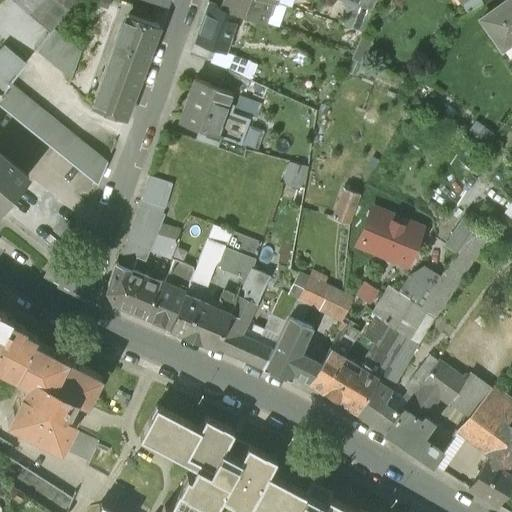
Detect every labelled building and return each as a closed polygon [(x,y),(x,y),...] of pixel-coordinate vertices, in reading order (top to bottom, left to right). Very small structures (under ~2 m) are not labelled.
[(67,9),(56,0),(38,0),(27,13),(49,32),(53,27),(67,9)] [(267,0),(222,0),(220,7),(238,14),(265,23),(273,2),(267,0)] [(348,0),(347,5),(358,9),(361,0),(348,0)] [(376,0),(361,0),(358,9),(370,13),(376,0)] [(465,0),(461,3),(468,13),(482,3),(479,0),(465,0)] [(511,0),(508,0),(482,19),(503,48),(511,41),(511,0)] [(220,7),(208,3),(197,32),(228,43),(238,14),(220,7)] [(157,27),(127,16),(94,108),(97,110),(124,119),(157,27)] [(49,32),(35,49),(70,77),(81,48),(53,27),(49,32)] [(225,51),(228,43),(197,32),(192,48),(222,59),(225,51)] [(373,41),(360,36),(352,57),(364,62),(373,41)] [(24,64),(3,46),(0,49),(0,94),(3,91),(10,82),(24,64)] [(244,60),(225,51),(222,59),(221,65),(226,68),(240,74),(244,60)] [(240,74),(226,68),(221,82),(245,90),(249,79),(240,74)] [(231,91),(194,78),(179,121),(198,128),(215,133),(220,119),(221,119),(231,91)] [(107,160),(10,82),(3,91),(0,94),(0,105),(97,184),(107,160)] [(476,120),(467,133),(486,145),(494,132),(476,120)] [(215,133),(198,128),(194,140),(217,148),(222,136),(215,133)] [(0,207),(27,175),(0,152),(0,207)] [(308,165),(290,160),(284,180),(305,183),(308,165)] [(172,181),(149,174),(142,198),(165,205),(172,181)] [(349,185),(344,184),(332,215),(348,221),(359,192),(348,188),(349,185)] [(511,199),(503,210),(511,216),(511,199)] [(157,210),(140,204),(134,225),(144,229),(151,232),(157,210)] [(486,205),(473,223),(489,234),(501,215),(486,205)] [(415,230),(370,211),(359,240),(404,258),(415,230)] [(127,223),(115,263),(131,268),(135,257),(142,235),(144,229),(134,225),(127,223)] [(260,241),(212,223),(194,267),(189,280),(177,274),(170,286),(178,289),(180,283),(187,286),(184,292),(195,297),(212,304),(214,299),(215,300),(219,289),(237,297),(239,294),(242,296),(249,274),(260,241)] [(473,223),(419,305),(435,315),(489,234),(473,223)] [(177,238),(156,233),(153,240),(150,249),(170,257),(177,238)] [(153,240),(142,235),(135,257),(145,260),(150,249),(153,240)] [(164,283),(160,282),(146,317),(170,327),(184,292),(187,286),(180,283),(178,289),(170,286),(177,274),(189,280),(194,267),(175,258),(164,283)] [(131,268),(115,263),(112,274),(128,280),(131,269),(131,268)] [(160,282),(131,269),(128,280),(112,274),(106,292),(112,303),(146,317),(160,282)] [(251,329),(243,326),(264,280),(249,274),(242,296),(239,294),(237,297),(230,312),(215,346),(262,367),(272,347),(258,340),(263,328),(253,324),(251,329)] [(297,296),(320,308),(341,319),(352,297),(307,274),(297,296)] [(365,279),(353,295),(367,305),(378,289),(365,279)] [(419,305),(389,285),(372,311),(388,323),(360,366),(362,368),(378,377),(376,380),(392,389),(427,328),(435,315),(419,305)] [(237,297),(219,289),(215,300),(214,299),(212,304),(230,312),(237,297)] [(297,296),(282,289),(270,313),(285,320),(288,314),(297,296)] [(184,292),(170,327),(181,332),(195,297),(184,292)] [(297,296),(288,314),(312,326),(320,308),(297,296)] [(212,304),(195,297),(181,332),(215,346),(230,312),(212,304)] [(5,314),(0,311),(0,367),(27,381),(8,419),(59,445),(82,402),(83,402),(97,374),(33,342),(36,336),(22,329),(23,327),(4,317),(5,314)] [(272,347),(262,367),(289,378),(291,373),(300,352),(312,326),(288,314),(285,320),(272,347)] [(338,326),(342,329),(346,323),(342,320),(338,326)] [(315,369),(307,382),(340,402),(362,368),(360,366),(342,355),(358,331),(346,323),(342,329),(315,369)] [(300,352),(291,373),(307,382),(315,369),(314,369),(315,368),(313,367),(316,359),(300,352)] [(461,377),(437,360),(429,370),(421,381),(439,395),(449,402),(468,377),(467,376),(463,374),(461,377)] [(421,365),(405,387),(408,389),(401,398),(406,401),(401,408),(402,409),(414,394),(419,388),(417,387),(421,381),(429,370),(421,365)] [(362,368),(340,402),(356,412),(376,380),(378,377),(362,368)] [(470,373),(467,376),(468,377),(449,402),(467,415),(477,403),(489,387),(470,373)] [(376,380),(356,412),(383,431),(398,413),(383,402),(391,390),(392,389),(376,380)] [(414,394),(430,407),(439,395),(421,381),(417,387),(419,388),(414,394)] [(401,398),(391,390),(383,402),(398,413),(401,408),(406,401),(401,398)] [(414,394),(402,409),(401,408),(398,413),(383,431),(409,450),(419,436),(421,436),(432,421),(424,416),(430,407),(414,394)] [(502,420),(477,403),(467,415),(459,425),(467,431),(484,444),(486,442),(502,420)] [(305,494),(266,473),(273,461),(262,456),(263,453),(247,444),(239,459),(222,450),(232,431),(205,416),(199,428),(159,406),(153,418),(150,417),(140,435),(170,451),(173,446),(199,460),(190,477),(192,478),(184,493),(214,509),(221,497),(247,511),(246,511),(355,511),(356,511),(331,497),(333,492),(312,481),(305,494)] [(511,426),(502,420),(486,442),(489,445),(484,453),(488,456),(486,459),(511,474),(511,426)] [(467,431),(459,425),(456,429),(455,429),(441,450),(431,464),(441,470),(467,431)] [(98,440),(76,430),(67,451),(88,461),(96,446),(98,440)] [(431,464),(441,450),(421,436),(419,436),(409,450),(414,454),(431,464)] [(12,446),(0,438),(0,451),(6,455),(12,446)] [(108,453),(96,446),(88,461),(87,465),(98,471),(108,453)] [(118,457),(108,452),(108,453),(98,471),(108,476),(118,457)] [(65,511),(72,498),(7,456),(0,466),(0,476),(53,511),(65,511)] [(486,459),(468,488),(497,506),(511,481),(511,474),(486,459)] [(153,480),(134,469),(135,467),(125,462),(114,481),(124,487),(123,489),(143,499),(140,505),(150,511),(161,491),(150,485),(153,480)] [(184,493),(178,490),(169,508),(164,505),(159,511),(111,511),(99,505),(95,511),(212,511),(214,509),(184,493)]
